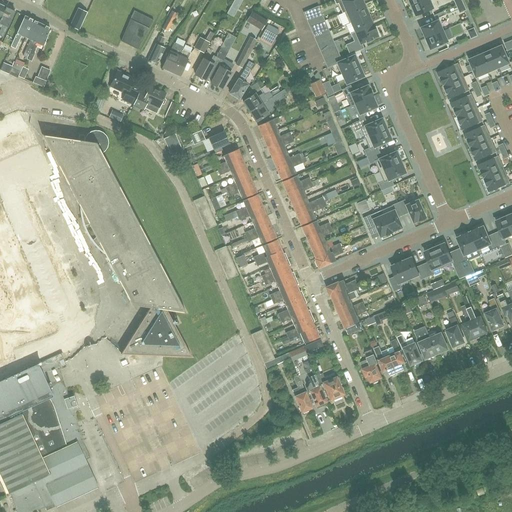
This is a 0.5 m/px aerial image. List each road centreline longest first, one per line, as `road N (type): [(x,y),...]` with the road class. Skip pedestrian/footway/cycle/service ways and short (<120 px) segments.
road 1 (residential): [(387,0),(416,67),(388,79),(448,222)]
road 2 (residential): [(202,96),(7,0)]
road 3 (residential): [(182,506),(220,480),(280,466),(373,423)]
road 4 (residential): [(334,511),(511,433)]
road 5 (residential): [(310,280),(235,118)]
road 6 (residential): [(373,423),(310,280)]
road 7 (residential): [(373,423),(511,363)]
road 8 (residential): [(310,280),(448,222)]
